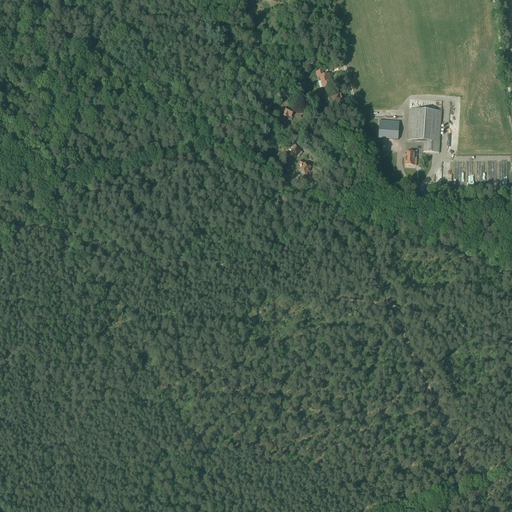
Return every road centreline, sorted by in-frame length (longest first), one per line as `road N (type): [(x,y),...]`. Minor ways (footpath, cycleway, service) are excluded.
road 1 (unknown): [(511,341),(339,299),(278,274),(141,258),(52,231)]
road 2 (unclassified): [(511,207),(378,190),(330,15)]
road 3 (track): [(341,218),(139,114)]
road 4 (track): [(139,114),(85,122),(65,158),(61,193),(20,227)]
road 5 (track): [(341,218),(511,276)]
road 6 (track): [(110,315),(52,231),(20,227)]
